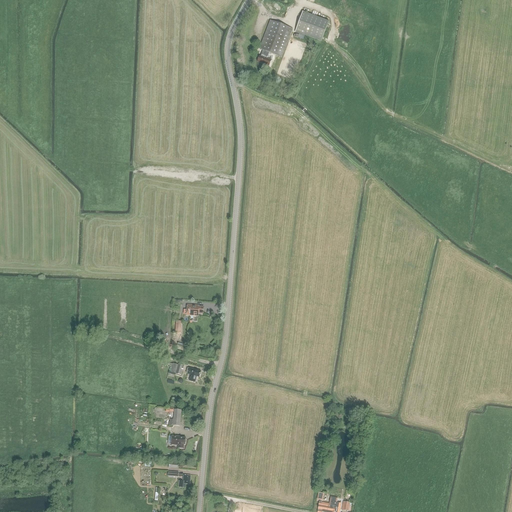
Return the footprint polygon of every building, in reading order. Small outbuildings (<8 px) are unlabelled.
[(328,21),(303,12),(295,33),(304,36),(304,35),(321,42),(328,21)] [(270,21),(259,49),(263,51),(268,53),(282,58),(293,29),(270,21)] [(268,53),(263,51),(261,56),(259,56),(257,62),(269,67),(271,60),(266,58),(268,53)] [(198,316),(198,314),(198,313),(202,314),(203,307),(197,307),(198,306),(187,305),(186,315),(198,316)] [(178,365),(176,373),(175,374),(181,375),(184,366),(178,364),(178,365)] [(201,371),(189,368),(187,374),(191,375),(189,381),(195,382),(196,377),(199,377),(201,371)] [(157,407),(156,417),(166,417),(167,408),(157,407)] [(173,420),(172,426),(180,426),(181,410),(174,409),(173,420)] [(171,436),(171,445),(178,446),(178,448),(183,449),(184,445),(185,445),(185,443),(186,443),(186,441),(185,440),(185,438),(180,438),(180,437),(171,436)] [(183,475),(183,481),(179,481),(179,487),(185,488),(186,484),(190,485),(190,476),(183,475)] [(322,503),(322,505),(321,506),(319,505),(317,511),(338,511),(340,503),(337,502),(337,498),(330,497),(329,504),(322,503)] [(343,502),(341,510),(350,511),(352,505),(350,505),(350,503),(343,502)]
